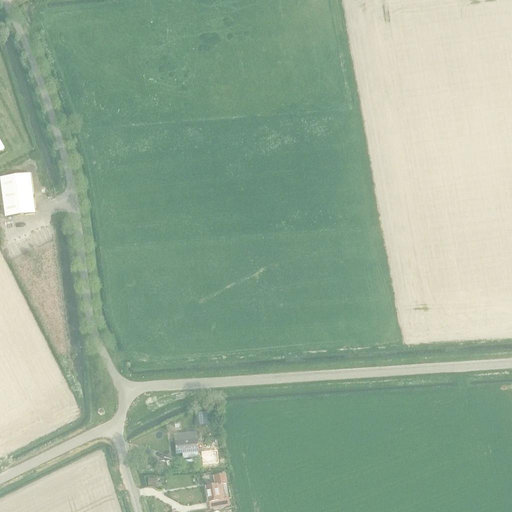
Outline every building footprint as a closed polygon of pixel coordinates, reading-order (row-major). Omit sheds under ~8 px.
[(0,178),(0,181),(5,217),(35,213),(30,175),(0,178)] [(214,417),(211,417),(210,411),(203,412),(203,418),(202,418),(203,426),(211,425),(211,423),(215,423),(214,417)] [(184,462),(200,459),(199,454),(196,434),(174,437),(177,457),(183,456),(184,462)] [(217,457),(216,457),(215,451),(206,452),(207,458),(202,458),(202,466),(217,464),(217,457)] [(227,500),(223,500),(221,485),(226,485),(225,476),(214,477),(215,486),(206,487),(208,502),(209,509),(228,507),(227,500)]
